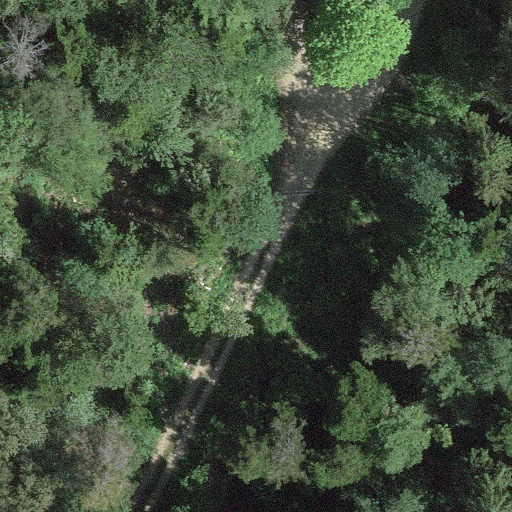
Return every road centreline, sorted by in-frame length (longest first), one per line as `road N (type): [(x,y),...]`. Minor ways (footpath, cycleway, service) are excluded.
road 1 (track): [(144,511),(408,0)]
road 2 (track): [(320,0),(313,86),(340,142)]
